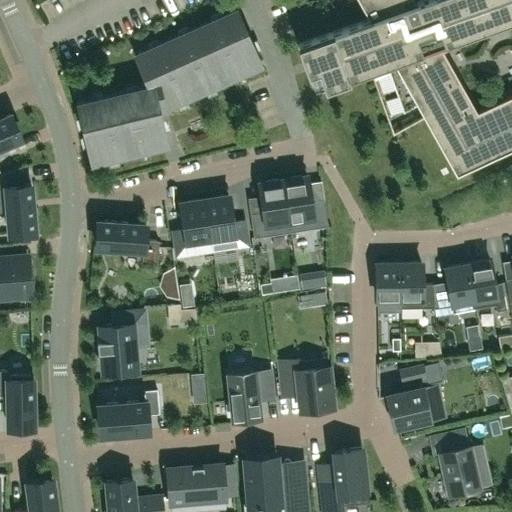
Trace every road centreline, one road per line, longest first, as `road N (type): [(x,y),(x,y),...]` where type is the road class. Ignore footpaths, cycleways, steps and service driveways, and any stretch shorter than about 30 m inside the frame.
road 1 (residential): [(511,227),(368,241),(361,427)]
road 2 (residential): [(67,461),(361,427)]
road 3 (residential): [(71,203),(59,334),(65,442)]
road 4 (residential): [(71,203),(120,200),(301,156)]
road 5 (residential): [(41,84),(71,203)]
